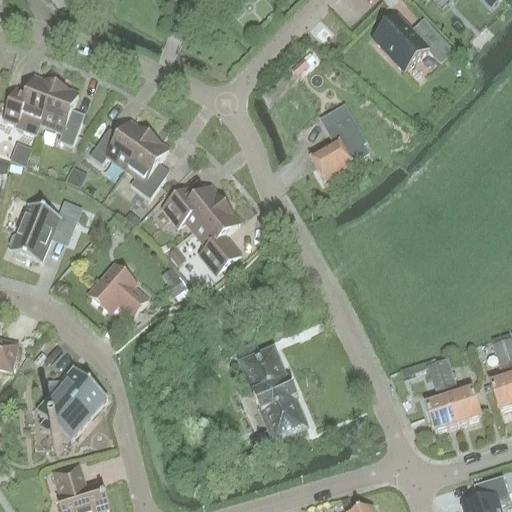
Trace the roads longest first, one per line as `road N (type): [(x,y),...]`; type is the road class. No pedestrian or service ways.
road 1 (residential): [(408,467),(363,355),(277,209),(228,100)]
road 2 (residential): [(147,511),(116,384),(103,364),(50,316),(0,297)]
road 3 (residential): [(228,100),(0,24)]
road 4 (residential): [(249,511),(408,467)]
road 5 (residential): [(228,100),(329,0)]
